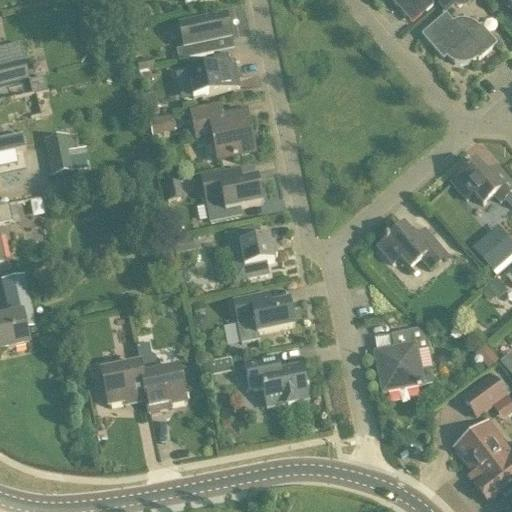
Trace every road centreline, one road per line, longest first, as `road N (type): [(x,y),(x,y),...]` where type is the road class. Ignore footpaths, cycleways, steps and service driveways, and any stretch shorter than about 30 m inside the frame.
road 1 (tertiary): [(376,481),(287,470),(120,503),(63,504),(0,484)]
road 2 (residential): [(323,258),(299,242),(249,0)]
road 3 (residential): [(376,481),(323,258)]
road 4 (residential): [(463,140),(341,0)]
road 5 (residential): [(323,258),(463,140)]
